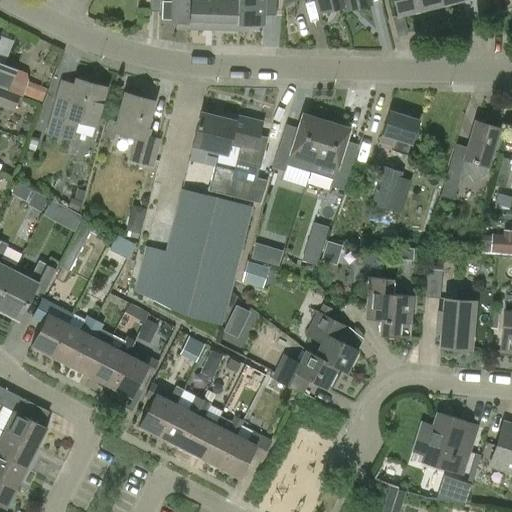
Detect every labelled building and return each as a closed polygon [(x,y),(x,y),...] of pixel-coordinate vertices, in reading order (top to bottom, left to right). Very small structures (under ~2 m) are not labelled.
[(175,28),(186,29),(186,0),(149,0),(150,12),(160,12),(160,23),(175,23),(175,28)] [(186,0),(186,29),(211,30),(212,0),(186,0)] [(212,0),(211,30),(216,30),(237,31),(237,0),(212,0)] [(237,0),(237,31),(247,31),(247,25),(263,26),(263,16),(276,16),(276,0),(237,0)] [(342,6),(340,0),(313,0),(317,12),(342,6)] [(340,0),(342,6),(342,9),(369,3),(367,0),(340,0)] [(419,11),(416,0),(392,0),(396,16),(419,11)] [(416,0),(419,11),(441,5),(440,0),(416,0)] [(0,86),(8,90),(16,69),(0,62),(0,86)] [(76,122),(95,127),(106,87),(75,78),(69,100),(57,97),(47,133),(71,140),(76,122)] [(26,82),(21,95),(42,102),(46,90),(26,82)] [(0,103),(13,109),(19,95),(0,88),(0,103)] [(118,138),(127,140),(128,134),(135,136),(129,157),(151,163),(157,142),(146,140),(149,129),(146,128),(154,101),(125,92),(115,131),(119,132),(118,138)] [(208,190),(218,193),(236,116),(235,115),(233,120),(200,112),(192,145),(218,152),(208,190)] [(391,152),(406,156),(410,145),(411,145),(418,121),(389,112),(381,136),(395,140),(391,152)] [(289,154),(312,162),(325,123),(301,115),(297,129),(296,134),(283,130),(271,168),(284,172),(289,154)] [(262,122),(236,116),(218,193),(260,203),(266,180),(254,177),(253,183),(233,178),(237,162),(260,167),(267,138),(258,136),(262,122)] [(463,161),(487,168),(498,130),(474,122),(463,161)] [(348,130),(325,123),(312,162),(335,169),(329,187),(343,191),(358,146),(344,142),(348,130)] [(37,142),(31,140),(28,149),(34,151),(37,142)] [(494,185),(505,187),(511,161),(500,158),(494,185)] [(371,205),(390,211),(402,173),(382,167),(371,205)] [(440,196),(453,200),(462,171),(449,167),(440,196)] [(30,189),(17,182),(11,193),(25,200),(30,189)] [(85,190),(78,187),(74,196),(82,199),(85,190)] [(216,198),(181,190),(165,252),(145,247),(134,292),(155,301),(152,307),(175,319),(178,312),(221,326),(252,208),(216,198)] [(81,201),(71,197),(68,205),(78,209),(81,201)] [(60,204),(51,200),(44,213),(53,218),(60,204)] [(129,219),(126,230),(139,233),(142,223),(129,219)] [(60,267),(69,272),(93,226),(84,221),(60,267)] [(491,235),(490,255),(511,256),(511,230),(503,230),(502,236),(491,235)] [(127,259),(134,244),(116,234),(109,249),(127,259)] [(0,298),(13,271),(0,264),(0,259),(1,258),(7,245),(0,241),(0,298)] [(339,245),(327,241),(323,255),(335,259),(339,245)] [(253,243),(249,257),(276,266),(280,251),(253,243)] [(316,265),(320,251),(306,246),(301,260),(316,265)] [(29,279),(13,271),(0,298),(0,309),(18,319),(34,288),(44,293),(56,269),(39,261),(29,279)] [(269,268),(248,261),(241,282),(262,289),(269,268)] [(425,297),(439,299),(442,271),(428,270),(425,297)] [(408,340),(412,298),(392,296),(394,281),(368,278),(365,310),(380,311),(377,337),(408,340)] [(30,346),(51,356),(68,323),(56,317),(61,308),(41,299),(32,317),(42,322),(30,346)] [(439,348),(469,351),(473,303),(444,300),(443,314),(436,313),(434,333),(440,334),(439,348)] [(138,308),(130,304),(125,313),(133,317),(138,308)] [(235,304),(222,329),(235,336),(248,311),(235,304)] [(304,338),(319,346),(314,356),(314,357),(337,369),(337,370),(345,374),(356,353),(340,345),(348,327),(318,312),(304,338)] [(499,354),(511,354),(511,314),(502,313),(499,354)] [(68,323),(51,356),(71,367),(95,319),(87,315),(80,329),(68,323)] [(95,319),(71,367),(90,377),(107,343),(95,337),(102,323),(95,319)] [(156,327),(146,322),(136,340),(147,346),(156,327)] [(188,335),(180,353),(196,360),(204,342),(188,335)] [(107,343),(90,377),(111,387),(127,354),(135,340),(127,336),(120,350),(107,343)] [(212,377),(222,355),(210,350),(200,371),(212,377)] [(305,352),(299,364),(282,355),(270,379),(292,391),(297,393),(303,380),(326,391),(337,370),(337,369),(314,357),(314,356),(305,352)] [(144,362),(127,354),(111,387),(131,397),(145,371),(152,375),(159,362),(147,356),(144,362)] [(139,426),(159,437),(176,403),(160,395),(163,389),(152,383),(145,396),(152,400),(139,426)] [(183,389),(176,403),(159,437),(179,447),(203,399),(183,389)] [(203,399),(179,447),(199,457),(216,424),(204,418),(212,403),(203,399)] [(12,415),(3,431),(37,448),(47,428),(20,414),(24,407),(11,400),(5,411),(12,415)] [(216,424),(199,457),(219,468),(237,434),(244,420),(235,416),(228,430),(216,424)] [(421,424),(412,453),(424,457),(422,462),(461,475),(476,429),(437,417),(433,428),(421,424)] [(511,474),(511,428),(502,425),(489,467),(511,474)] [(0,454),(26,468),(37,448),(3,431),(0,437),(0,454)] [(252,454),(263,460),(273,441),(253,431),(249,440),(237,434),(219,468),(240,478),(252,454)] [(0,479),(16,488),(26,468),(0,454),(0,479)] [(0,504),(6,508),(16,488),(0,479),(0,504)] [(449,502),(463,504),(469,485),(456,481),(449,502)] [(394,486),(388,484),(381,508),(387,510),(394,486)]
